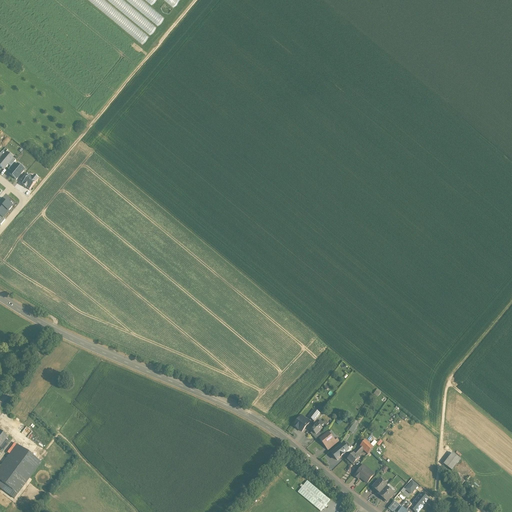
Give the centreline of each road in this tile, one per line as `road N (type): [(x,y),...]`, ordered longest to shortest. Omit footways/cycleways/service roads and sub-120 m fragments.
road 1 (tertiary): [(0,298),(58,333),(261,423),(373,511)]
road 2 (track): [(195,0),(26,202)]
road 3 (track): [(452,376),(434,511)]
